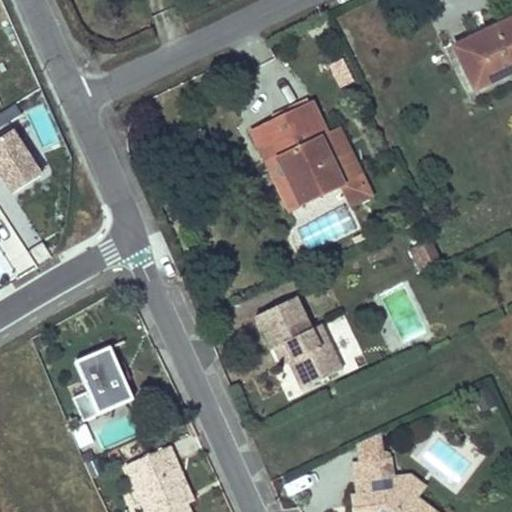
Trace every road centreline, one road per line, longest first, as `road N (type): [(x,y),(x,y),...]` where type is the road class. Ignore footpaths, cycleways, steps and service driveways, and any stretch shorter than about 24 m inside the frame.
road 1 (residential): [(132,241),(251,511)]
road 2 (residential): [(290,0),(77,101)]
road 3 (residential): [(0,319),(132,241)]
road 4 (residential): [(77,101),(132,241)]
